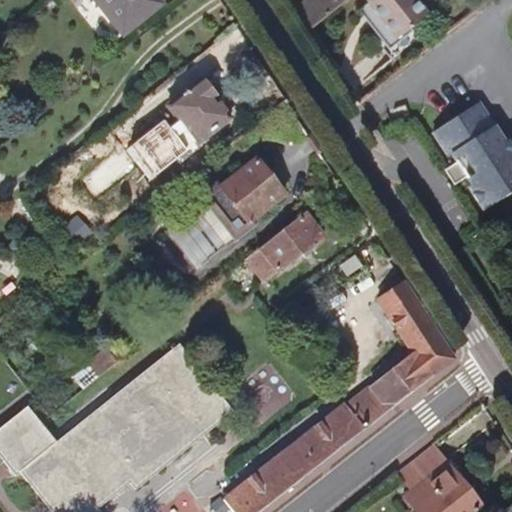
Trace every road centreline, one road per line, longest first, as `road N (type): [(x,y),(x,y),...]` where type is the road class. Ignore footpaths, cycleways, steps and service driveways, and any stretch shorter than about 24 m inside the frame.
road 1 (primary): [(253,0),(490,366)]
road 2 (residential): [(306,511),(490,366)]
